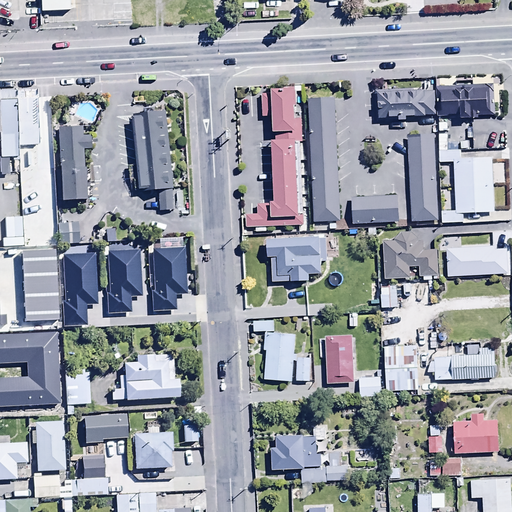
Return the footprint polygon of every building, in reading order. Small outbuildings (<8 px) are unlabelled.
[(499,91),(384,95),(385,123),(499,120),(499,91)] [(296,95),(271,95),(274,207),(252,208),(252,231),(300,230),(296,95)] [(43,98),(0,99),(2,160),(45,158),(43,98)] [(340,100),(310,101),(314,224),(343,224),(340,100)] [(166,109),(133,112),(143,194),(175,190),(166,109)] [(86,129),(58,130),(60,204),(88,203),(86,129)] [(438,139),(413,140),(416,229),(440,228),(438,139)] [(498,162),(457,164),(459,221),(500,220),(498,162)] [(399,203),(356,204),(357,228),(400,226),(399,203)] [(76,223),(57,224),(58,245),(78,244),(76,223)] [(333,288),(330,236),(264,240),(267,291),(333,288)] [(444,245),(385,248),(387,282),(446,279),(444,245)] [(511,248),(448,252),(449,286),(511,282),(511,248)] [(180,306),(179,269),(149,270),(150,307),(180,306)] [(59,284),(39,284),(40,325),(59,325),(59,284)] [(397,284),(381,285),(382,309),(398,308),(397,284)] [(357,314),(348,315),(349,327),(358,327),(357,314)] [(275,321),(253,321),(253,331),(275,331),(275,321)] [(303,388),(305,339),(275,337),(273,386),(303,388)] [(38,338),(25,339),(26,357),(39,356),(38,338)] [(360,340),(331,341),(333,385),(361,384),(360,340)] [(416,345),(383,347),(385,393),(418,391),(416,345)] [(441,387),(504,384),(503,351),(439,354),(441,387)] [(127,408),(182,402),(177,357),(122,363),(127,408)] [(82,366),(65,366),(65,407),(87,406),(86,374),(83,374),(82,366)] [(0,371),(0,411),(12,411),(9,370),(0,371)] [(63,395),(32,396),(32,415),(63,415),(63,395)] [(86,422),(89,453),(131,448),(128,417),(86,422)] [(38,446),(0,447),(0,489),(42,488),(44,504),(76,501),(69,422),(37,425),(38,446)] [(456,425),(457,460),(506,458),(505,423),(456,425)] [(195,425),(181,426),(182,442),(196,441),(195,425)] [(430,437),(428,437),(428,454),(443,453),(442,436),(440,436),(440,426),(429,426),(430,437)] [(175,435),(136,437),(139,477),(177,475),(175,435)] [(272,439),(275,478),(325,475),(322,435),(272,439)] [(385,435),(385,444),(397,444),(397,435),(385,435)] [(400,469),(389,469),(389,480),(400,480),(400,469)] [(511,511),(511,480),(475,484),(477,511),(511,511)] [(197,511),(197,510),(166,511),(165,496),(118,499),(118,511),(197,511)] [(449,511),(449,497),(419,497),(419,511),(449,511)]
